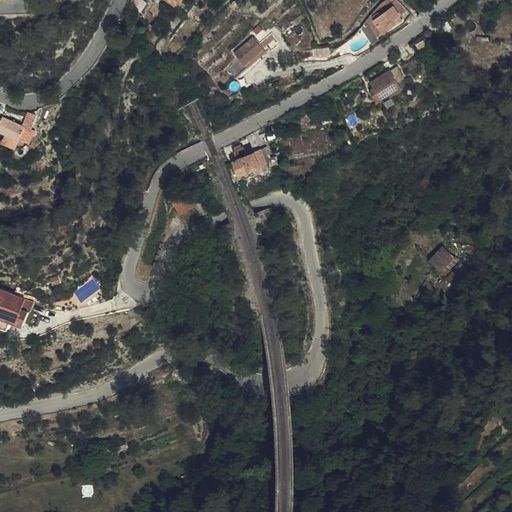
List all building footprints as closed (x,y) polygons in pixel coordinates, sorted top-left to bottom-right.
[(159,0),(158,2),(174,18),(191,0),(159,0)] [(399,21),(407,17),(390,4),(380,6),(369,21),(382,40),(396,31),(393,26),(399,21)] [(376,44),(382,40),(369,21),(364,28),(376,44)] [(402,26),(399,21),(393,26),(396,31),(402,26)] [(232,70),(242,79),(264,60),(252,47),(234,62),(237,66),(232,70)] [(242,79),(232,70),(228,73),(230,75),(225,80),(232,87),(242,79)] [(402,91),(392,74),(367,88),(369,92),(375,102),(383,97),(386,101),(396,96),(395,94),(402,91)] [(369,92),(363,96),(369,105),(375,102),(369,92)] [(17,145),(25,132),(0,118),(0,135),(3,137),(17,145)] [(25,149),(27,148),(33,136),(25,132),(17,145),(25,149)] [(0,145),(13,152),(17,145),(3,137),(0,143),(0,145)] [(248,152),(238,156),(241,165),(238,166),(243,181),(268,171),(263,156),(251,161),(248,152)] [(195,210),(181,192),(168,202),(181,221),(195,210)] [(182,222),(186,228),(192,223),(188,217),(182,222)] [(430,260),(443,270),(454,257),(441,246),(430,260)] [(16,297),(0,290),(0,308),(2,309),(0,315),(0,327),(11,332),(14,324),(27,329),(32,316),(33,316),(37,305),(27,301),(28,297),(18,293),(16,297)] [(79,294),(57,303),(54,312),(62,312),(71,311),(84,307),(79,294)] [(128,453),(127,447),(114,450),(106,451),(106,450),(86,448),(86,451),(85,456),(85,459),(96,460),(96,458),(105,458),(118,457),(118,456),(128,453)]
